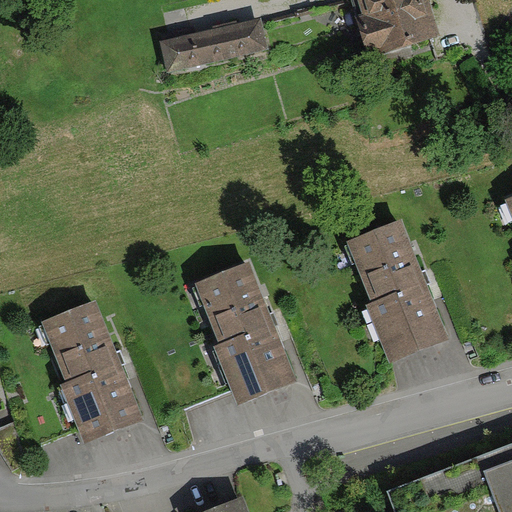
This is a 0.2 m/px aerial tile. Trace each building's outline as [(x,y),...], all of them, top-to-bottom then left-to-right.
[(405,41),(439,32),(429,0),(355,0),(371,51),(405,41)] [(160,41),(168,76),(267,54),(259,19),(160,41)] [(390,361),(450,337),(402,220),(350,241),(374,299),(366,302),(390,361)] [(213,351),(237,411),(298,387),(250,267),(195,288),(219,349),(213,351)] [(86,441),(143,418),(97,301),(39,323),(86,441)] [(511,511),(511,441),(388,492),(395,511),(511,511)] [(249,511),(242,491),(186,511),(249,511)]
